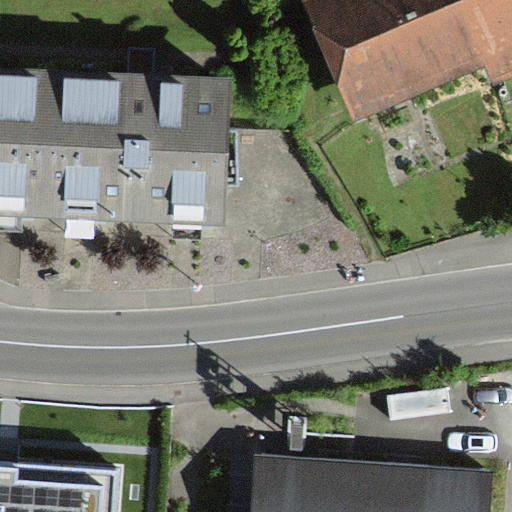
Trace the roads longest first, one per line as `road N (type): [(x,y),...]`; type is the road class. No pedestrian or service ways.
road 1 (tertiary): [(0,341),(180,345),(511,300)]
road 2 (unknown): [(0,17),(178,28)]
